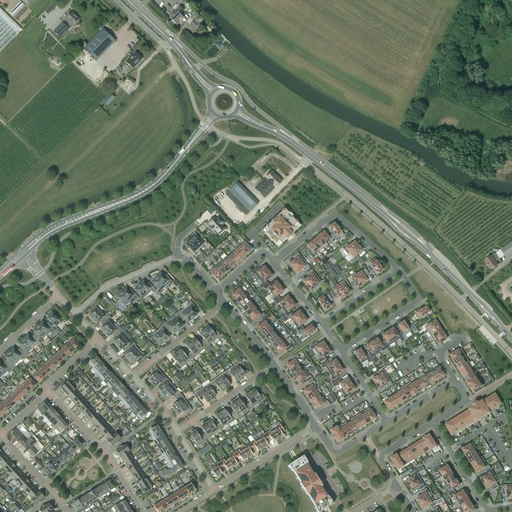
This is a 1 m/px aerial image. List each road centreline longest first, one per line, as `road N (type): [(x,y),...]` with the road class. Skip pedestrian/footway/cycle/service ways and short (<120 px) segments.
road 1 (unclassified): [(309,156),(304,162),(428,267),(511,354)]
road 2 (secondary): [(511,339),(418,244),(309,156)]
road 3 (primary): [(30,246),(146,189),(195,136)]
road 4 (residential): [(398,270),(335,215),(274,262)]
road 5 (residential): [(142,511),(47,391)]
road 6 (residential): [(340,349),(413,303),(398,270)]
road 7 (residential): [(214,490),(316,426)]
